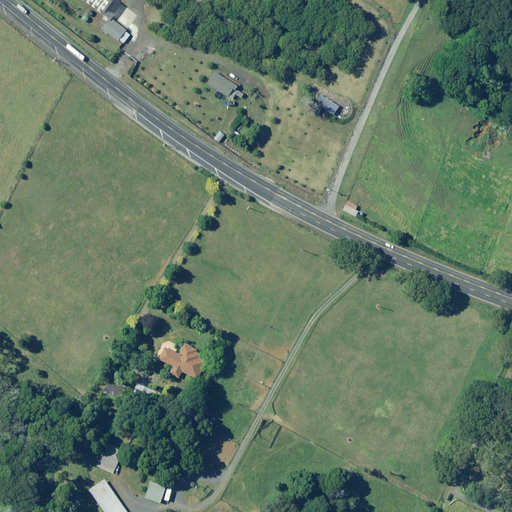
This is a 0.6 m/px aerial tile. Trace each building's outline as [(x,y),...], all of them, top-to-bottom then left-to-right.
[(83,0),(104,15),(102,17),(107,20),(109,19),(110,19),(119,7),(112,2),(113,0),(83,0)] [(111,19),(103,29),(118,41),(119,39),(124,43),(131,34),(111,19)] [(236,95),(242,98),(244,94),(239,90),(240,87),(216,72),(208,85),(233,100),(236,95)] [(339,105),(322,95),(314,108),(320,112),(323,108),(334,115),(339,105)] [(343,210),(356,217),(358,211),(356,210),(358,206),(347,201),(343,210)] [(182,372),(199,379),(208,358),(197,353),(199,349),(186,343),(180,355),(165,348),(160,360),(174,366),(170,374),(179,378),(182,372)] [(125,387),(111,380),(104,393),(119,400),(125,387)] [(150,388),(138,383),(135,390),(147,395),(150,388)] [(124,450),(108,443),(102,457),(101,457),(96,466),(113,473),(124,450)] [(219,477),(215,474),(207,488),(211,490),(219,477)] [(127,511),(105,480),(90,490),(104,511),(127,511)] [(167,485),(152,480),(145,498),(161,503),(167,485)] [(197,498),(191,495),(187,502),(193,505),(197,498)]
